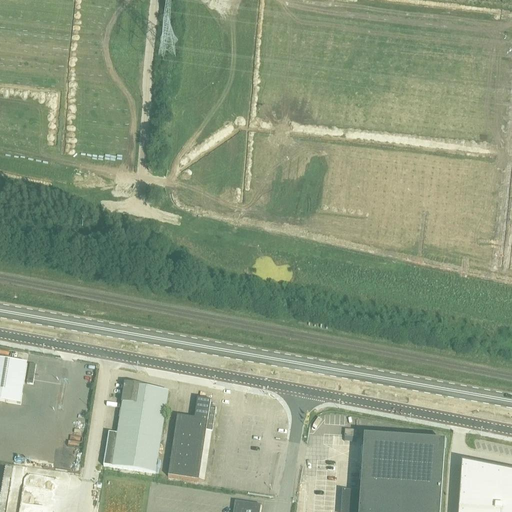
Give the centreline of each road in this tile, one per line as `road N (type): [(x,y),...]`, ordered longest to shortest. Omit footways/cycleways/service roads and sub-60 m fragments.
road 1 (unclassified): [(0,334),(511,430)]
road 2 (primary): [(511,400),(0,309)]
